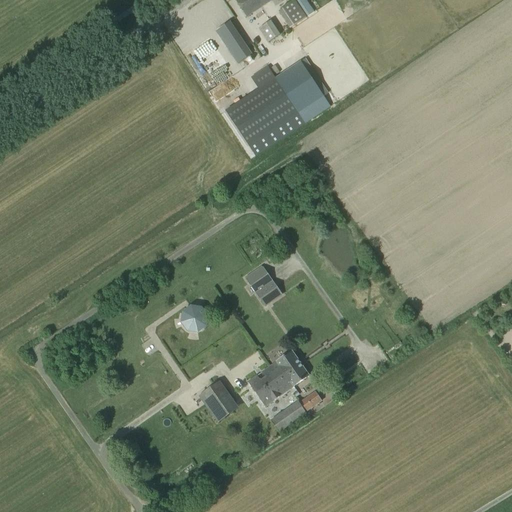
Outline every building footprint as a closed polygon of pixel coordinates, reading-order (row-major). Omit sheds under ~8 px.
[(272,1),(271,0),(235,0),(247,18),(272,1)] [(278,11),(290,29),(306,18),(295,0),(278,11)] [(305,0),(296,0),(308,16),(314,12),(305,0)] [(216,30),(238,63),(253,54),(231,21),(216,30)] [(260,29),(269,43),(281,35),(271,21),(260,29)] [(279,56),(269,63),(276,73),(286,66),(279,56)] [(301,61),(275,78),(305,123),(331,106),(301,61)] [(226,111),(255,155),(305,123),(275,78),(268,66),(251,77),(259,89),(226,111)] [(263,266),(247,278),(266,305),(283,294),(263,266)] [(202,307),(192,306),(183,312),(181,323),(188,332),(198,333),(205,328),(207,327),(209,316),(202,307)] [(276,363),(270,367),(279,379),(285,374),(294,387),(310,376),(292,351),(276,362),(276,363)] [(279,379),(270,367),(248,382),(265,407),(294,387),(285,374),(279,379)] [(219,382),(199,397),(213,417),(233,402),(219,382)] [(299,403),(306,413),(322,401),(315,392),(303,400),(299,403)] [(307,414),(298,401),(270,420),(273,424),(279,433),(283,431),(307,414)]
